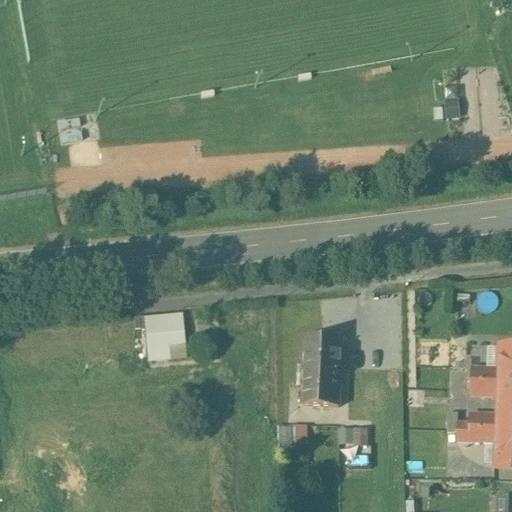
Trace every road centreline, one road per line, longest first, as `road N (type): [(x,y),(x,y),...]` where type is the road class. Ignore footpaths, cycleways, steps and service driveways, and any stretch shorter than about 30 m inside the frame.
road 1 (secondary): [(511,211),(0,266)]
road 2 (residential): [(511,265),(90,306)]
